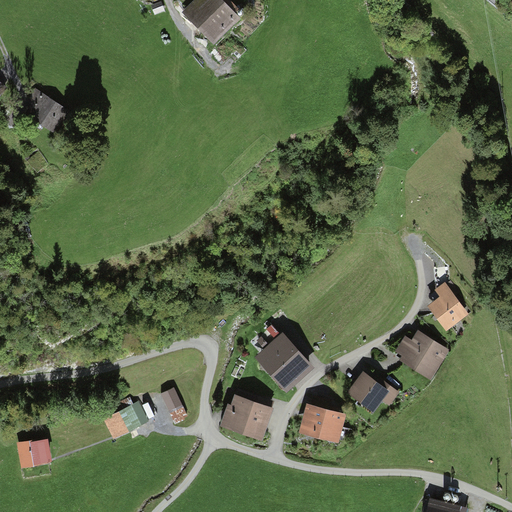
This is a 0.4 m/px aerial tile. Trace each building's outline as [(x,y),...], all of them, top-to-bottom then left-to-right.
[(168,9),(165,0),(163,0),(155,3),(159,13),(168,9)] [(197,0),(186,11),(214,40),(238,17),(233,12),(237,9),(227,0),(218,0),(217,0),(197,0)] [(29,100),(35,104),(29,112),(56,130),(68,113),(35,91),(29,100)] [(35,154),(27,161),(37,172),(45,166),(35,154)] [(436,303),(433,305),(447,325),(464,312),(444,285),(430,295),(436,303)] [(261,355),(288,385),(309,367),(271,325),(260,336),(270,347),(261,355)] [(408,337),(399,351),(430,372),(443,351),(419,336),(415,341),(408,337)] [(352,390),(374,406),(384,392),(363,376),(352,390)] [(161,393),(174,421),(187,415),(182,404),(174,387),(161,393)] [(239,391),(228,422),(261,434),(269,410),(252,404),(255,396),(239,391)] [(309,407),(304,427),(336,436),(342,415),(335,413),(336,408),(328,406),(329,401),(314,397),(311,407),(309,407)] [(146,419),(138,403),(106,419),(114,435),(146,419)] [(20,443),(23,464),(48,459),(44,439),(20,443)] [(423,511),(466,511),(467,508),(433,499),(432,501),(427,499),(423,511)]
